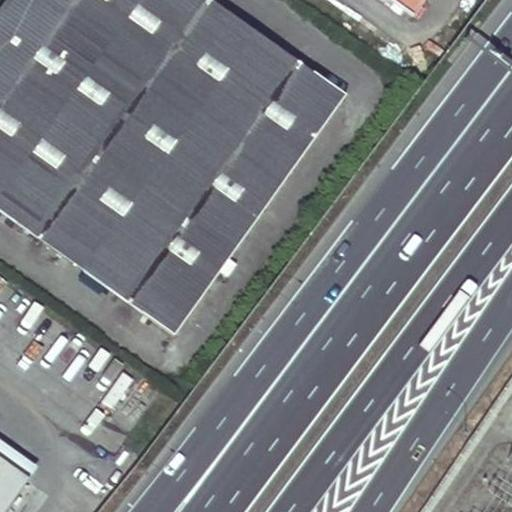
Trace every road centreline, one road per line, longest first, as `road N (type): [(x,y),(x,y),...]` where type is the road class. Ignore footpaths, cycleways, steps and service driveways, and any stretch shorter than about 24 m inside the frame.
road 1 (motorway): [(511,113),(210,511)]
road 2 (motorway): [(286,511),(511,218)]
road 3 (motorway): [(368,511),(511,295)]
road 4 (unknown): [(0,380),(83,467),(77,511)]
